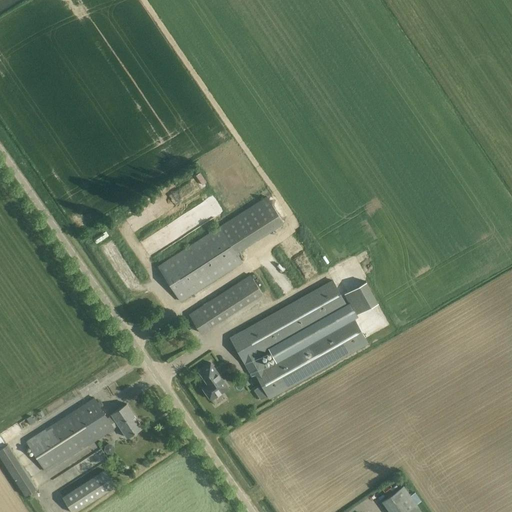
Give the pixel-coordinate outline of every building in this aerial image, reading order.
[(158,266),(181,301),(244,261),(238,252),(284,222),(268,196),(158,266)] [(189,314),(201,333),(264,292),(251,272),(189,314)] [(251,375),(255,373),(268,397),(367,342),(333,280),(230,338),(251,375)] [(366,282),(345,293),(356,314),(377,303),(366,282)] [(228,387),(210,362),(199,370),(208,384),(203,388),(211,399),(228,387)] [(131,397),(145,390),(141,380),(127,387),(131,397)] [(114,426),(94,396),(26,441),(46,471),(114,426)] [(127,404),(111,414),(126,437),(142,427),(127,404)] [(31,416),(27,419),(30,424),(35,422),(31,416)] [(36,487),(7,442),(0,447),(0,456),(25,495),(36,487)] [(73,511),(115,486),(104,469),(62,496),(72,511),(73,511)] [(381,497),(388,511),(420,511),(406,484),(381,497)]
